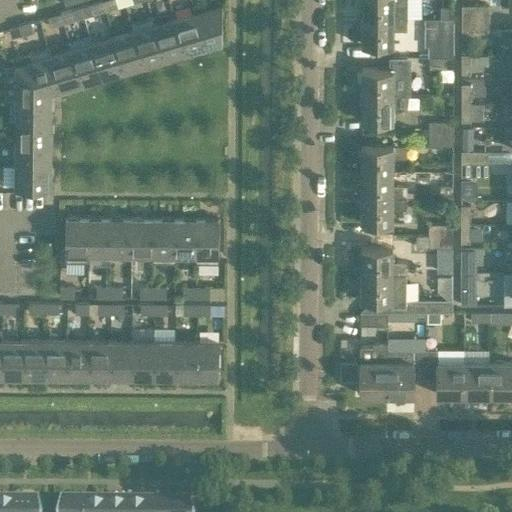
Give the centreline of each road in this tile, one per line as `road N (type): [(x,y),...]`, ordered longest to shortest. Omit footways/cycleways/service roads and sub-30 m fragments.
road 1 (residential): [(308,446),(310,0)]
road 2 (residential): [(0,451),(308,446)]
road 3 (residential): [(511,445),(308,446)]
